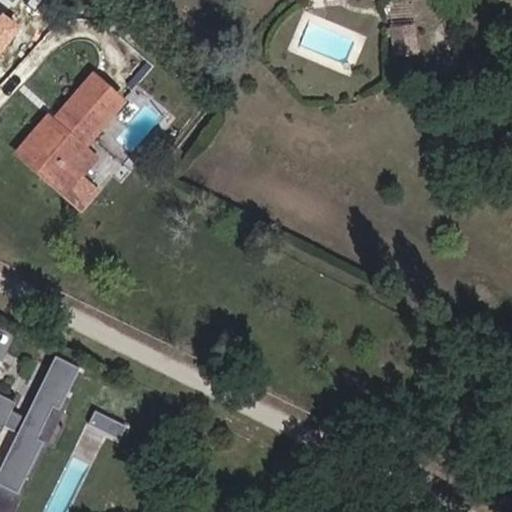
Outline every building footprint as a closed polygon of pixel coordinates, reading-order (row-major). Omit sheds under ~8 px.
[(0,54),(22,26),(4,12),(0,16),(0,54)] [(420,23),(396,23),(396,54),(420,54),(420,23)] [(88,127),(97,135),(129,98),(100,72),(59,119),(53,114),(20,152),(67,194),(100,156),(88,145),(79,137),(88,127)] [(79,137),(88,145),(97,135),(88,127),(79,137)] [(17,414),(21,405),(0,395),(0,378),(5,369),(0,366),(0,433),(6,436),(9,429),(23,436),(0,480),(0,484),(23,496),(49,444),(43,441),(58,409),(65,412),(85,371),(61,359),(30,421),(17,414)] [(132,430),(101,414),(94,427),(125,443),(132,430)] [(0,511),(14,511),(23,496),(0,484),(0,511)]
